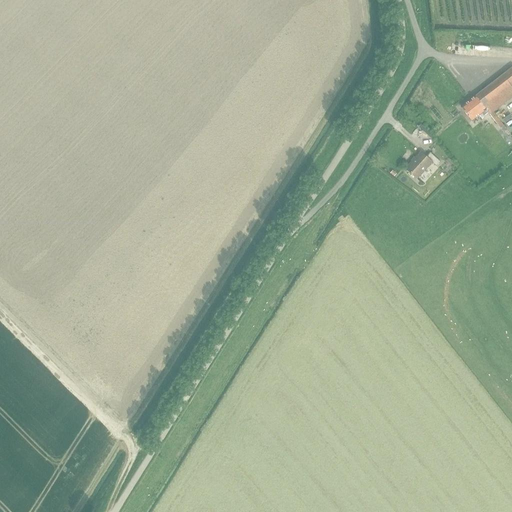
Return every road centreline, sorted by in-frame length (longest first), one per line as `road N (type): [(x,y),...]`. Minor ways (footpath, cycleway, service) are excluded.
road 1 (unclassified): [(112,511),(394,68),(402,44),(399,0)]
road 2 (track): [(109,511),(128,448),(0,317)]
